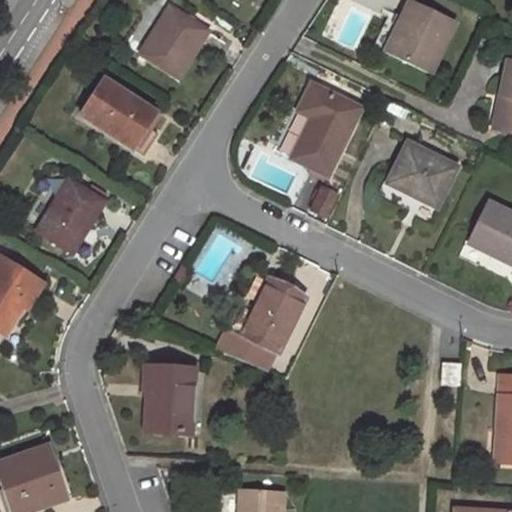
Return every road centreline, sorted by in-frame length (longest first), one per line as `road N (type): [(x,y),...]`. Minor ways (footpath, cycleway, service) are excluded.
road 1 (residential): [(188,179),(82,355),(86,397),(126,511)]
road 2 (residential): [(511,335),(420,300),(270,223)]
road 3 (residential): [(304,0),(188,179)]
